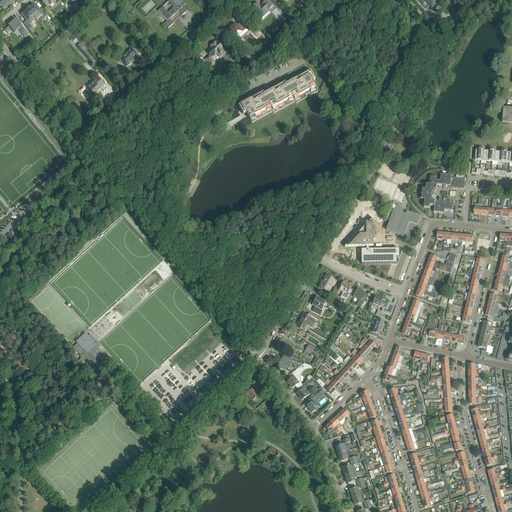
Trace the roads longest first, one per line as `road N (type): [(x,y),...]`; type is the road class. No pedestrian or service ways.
road 1 (residential): [(319,258),(472,0)]
road 2 (unclassified): [(257,361),(96,159)]
road 3 (unclassified): [(257,361),(175,440),(100,346)]
road 4 (residential): [(80,139),(232,0)]
road 5 (residential): [(491,511),(461,405),(459,355)]
road 6 (residential): [(365,377),(388,419),(416,511)]
road 7 (unclassified): [(0,261),(96,159)]
road 8 (residential): [(466,356),(495,228)]
road 9 (unclassified): [(80,139),(0,43)]
road 10 (residential): [(257,361),(319,258)]
